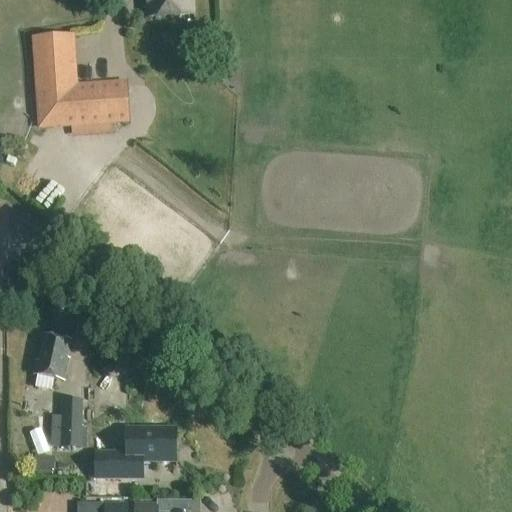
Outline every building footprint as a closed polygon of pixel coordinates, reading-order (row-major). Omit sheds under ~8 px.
[(143,0),(145,20),(194,17),(192,0),(143,0)] [(41,128),(129,122),(126,85),(75,89),(71,37),(35,40),(41,128)] [(70,344),(45,338),(39,364),(36,363),(33,377),(64,384),(69,361),(67,360),(70,344)] [(63,398),(61,449),(81,450),(83,399),(63,398)] [(126,457),(113,457),(93,457),(93,481),(146,481),(146,464),(176,464),(176,432),(126,432),(126,457)] [(34,474),(54,475),(55,459),(35,458),(34,474)] [(201,511),(201,503),(157,503),(157,506),(134,506),(134,511),(201,511)]
